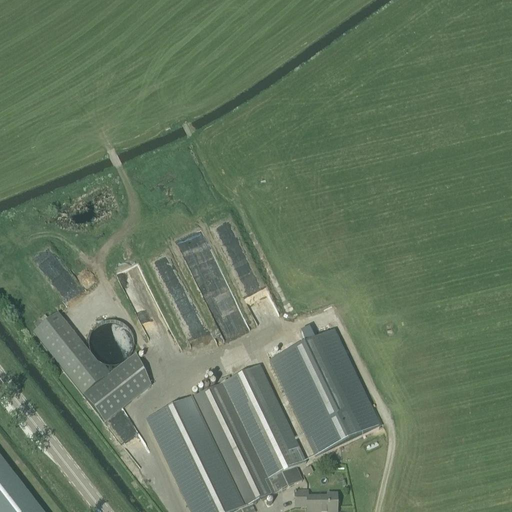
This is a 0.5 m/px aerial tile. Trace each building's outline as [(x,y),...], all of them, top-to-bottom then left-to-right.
[(57,315),(32,335),(82,398),(83,398),(107,379),(57,315)] [(240,325),(230,329),(233,337),(247,332),(241,316),(237,318),(240,325)] [(91,325),(90,352),(128,354),(129,327),(91,325)] [(306,345),(270,362),(316,460),(379,430),(332,332),(314,341),(306,345)] [(107,379),(83,398),(104,425),(151,388),(135,357),(111,376),(107,379)] [(281,493),(301,483),(300,481),(295,470),(306,465),(260,367),(229,382),(184,403),(146,422),(164,460),(188,511),(240,511),(252,506),(281,493)] [(149,454),(123,414),(109,422),(135,463),(149,454)] [(40,511),(0,460),(0,511),(40,511)] [(306,511),(337,511),(337,495),(327,495),(327,499),(308,499),(308,492),(295,492),(295,509),(306,509),(306,511)]
